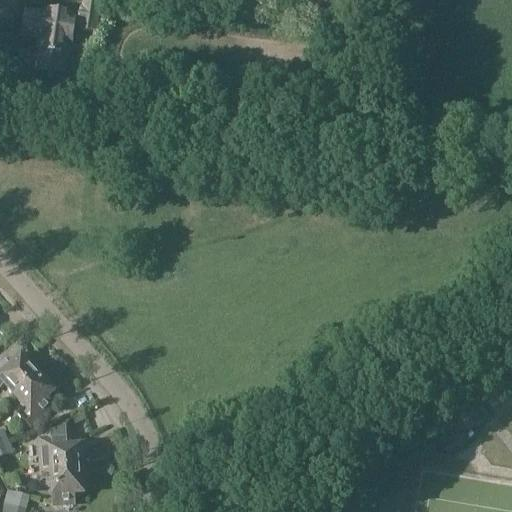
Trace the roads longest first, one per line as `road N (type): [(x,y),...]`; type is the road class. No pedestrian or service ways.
road 1 (track): [(401,0),(404,148),(277,143),(86,112)]
road 2 (residential): [(146,511),(131,411),(0,262)]
